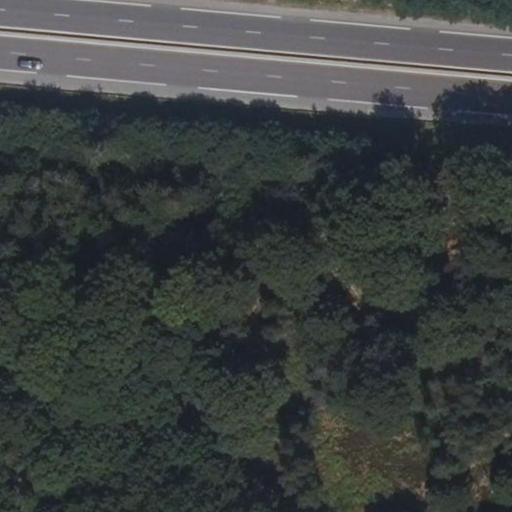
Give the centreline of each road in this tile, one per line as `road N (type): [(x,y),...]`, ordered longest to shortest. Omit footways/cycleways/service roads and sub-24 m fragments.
road 1 (primary): [(511,59),(0,8)]
road 2 (primary): [(0,52),(511,103)]
